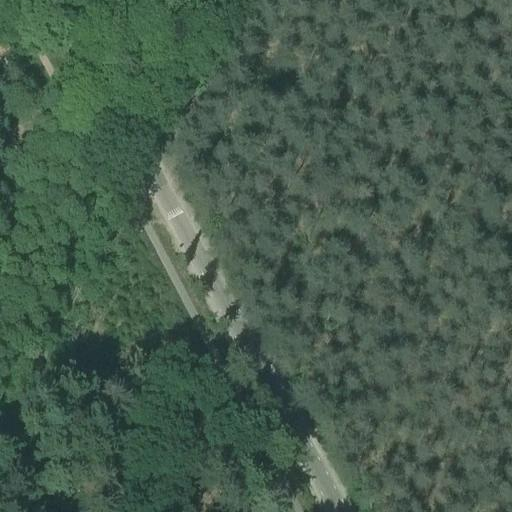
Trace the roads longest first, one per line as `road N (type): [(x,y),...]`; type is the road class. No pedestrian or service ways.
road 1 (track): [(259,0),(148,171),(0,432)]
road 2 (tertiary): [(337,511),(135,147)]
road 3 (tertiary): [(54,0),(135,147)]
